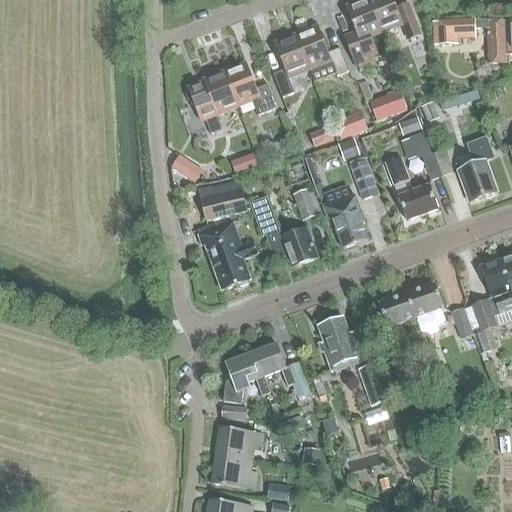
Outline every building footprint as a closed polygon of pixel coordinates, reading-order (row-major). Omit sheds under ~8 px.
[(379,34),(366,0),(345,9),(355,34),(344,38),(356,70),(370,65),(368,60),(377,56),(370,38),(379,34)] [(391,0),(366,0),(379,34),(402,25),(408,40),(419,36),(410,13),(398,17),(391,0)] [(511,55),(511,22),(505,22),(486,23),(485,22),(475,22),(439,23),(440,47),(458,46),(458,41),(475,40),(475,31),(486,31),(486,37),(487,47),(487,65),(506,64),(506,61),(506,56),(511,55)] [(317,28),(295,37),(308,70),(329,62),(335,77),(347,73),(338,50),(327,54),(317,28)] [(281,99),(293,95),(293,94),(287,79),(308,70),(295,37),(274,45),(283,70),(272,75),(281,99)] [(245,65),(223,74),(236,107),(251,102),(256,116),(276,109),(267,86),(255,90),(245,65)] [(215,115),(236,107),(223,74),(202,82),(203,83),(191,88),(188,91),(186,95),(187,100),(189,103),(193,105),(198,105),(210,135),(221,131),(215,115)] [(407,113),(400,92),(369,103),(377,124),(407,113)] [(439,121),(432,104),(420,109),(427,126),(439,121)] [(367,132),(360,114),(333,124),(341,143),(367,132)] [(417,118),(403,123),(407,135),(422,130),(417,118)] [(314,149),(333,142),(328,129),(309,136),(314,149)] [(407,163),(416,159),(416,160),(431,155),(423,134),(400,143),(407,163)] [(495,160),(487,138),(467,145),(474,166),(458,172),(469,204),(497,194),(486,163),(495,160)] [(354,139),(340,143),(346,160),(359,155),(354,139)] [(292,157),(285,140),(279,142),(275,153),(278,162),(292,157)] [(434,155),(442,178),(452,175),(444,152),(434,155)] [(185,154),(177,168),(201,182),(209,168),(185,154)] [(252,154),(241,158),(246,170),(257,167),(252,154)] [(429,183),(442,178),(434,155),(421,160),(429,183)] [(320,177),(313,158),(304,162),(311,180),(320,177)] [(408,181),(400,159),(385,165),(393,187),(408,181)] [(378,196),(366,162),(349,168),(362,202),(378,196)] [(245,213),(238,183),(209,190),(209,189),(196,192),(203,223),(245,213)] [(438,211),(429,187),(412,193),(397,199),(406,223),(438,211)] [(316,219),(306,193),(293,198),(302,224),(316,219)] [(363,225),(353,197),(322,208),(327,222),(330,221),(341,251),(367,241),(361,226),(363,225)] [(280,239),(266,199),(249,205),(261,239),(264,238),(273,263),(286,258),(290,269),(316,260),(305,230),(280,239)] [(242,253),(254,249),(252,243),(240,248),(238,241),(232,225),(197,237),(198,241),(201,249),(205,247),(211,264),(220,291),(252,280),(242,253)] [(511,257),(499,262),(511,298),(511,257)] [(511,322),(511,298),(499,262),(479,269),(489,299),(490,301),(487,302),(470,308),(479,334),(489,331),(495,329),(511,322)] [(406,295),(415,320),(442,310),(433,286),(406,295)] [(415,320),(406,295),(379,305),(388,329),(415,320)] [(463,341),(475,336),(467,310),(463,311),(463,309),(450,314),(460,342),(463,341)] [(349,335),(343,319),(318,328),(324,345),(321,346),(331,374),(363,362),(352,334),(349,335)] [(432,369),(437,367),(427,337),(422,339),(432,369)] [(432,369),(422,339),(416,341),(427,370),(432,369)] [(262,378),(262,379),(279,372),(286,389),(292,387),(296,399),(310,394),(298,364),(288,368),(289,369),(285,371),(276,346),(249,356),(258,380),(262,378)] [(258,380),(249,356),(224,366),(230,384),(224,383),(221,403),(239,406),(241,386),(254,382),(260,398),(268,395),(262,379),(262,378),(258,380)] [(386,403),(373,366),(357,372),(370,409),(386,403)] [(246,410),(222,409),(222,422),(245,423),(246,410)] [(326,437),(338,433),(333,419),(321,423),(326,437)] [(214,458),(249,463),(251,451),(259,452),(261,435),(217,429),(214,458)] [(305,451),(303,467),(316,468),(317,452),(305,451)] [(248,473),(249,463),(214,458),(210,486),(253,492),(255,474),(248,473)] [(289,488),(269,485),(267,500),(287,503),(289,488)] [(206,511),(250,511),(251,507),(208,501),(206,511)] [(420,511),(430,511),(432,511),(425,501),(417,506),(420,511)]
